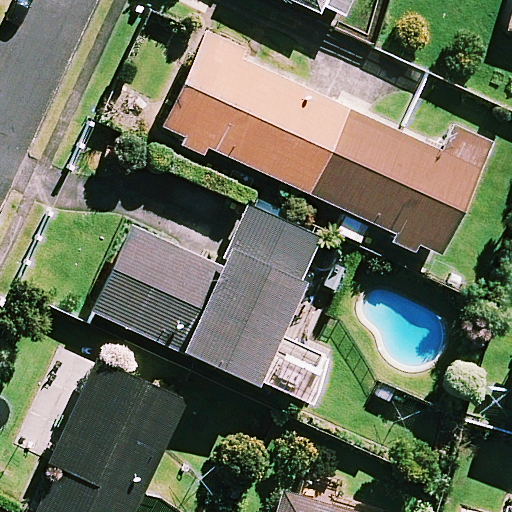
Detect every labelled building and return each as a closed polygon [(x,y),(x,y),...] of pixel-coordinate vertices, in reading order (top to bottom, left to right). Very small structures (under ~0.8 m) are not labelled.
[(268,0),(336,31),(350,0),(268,0)] [(158,135),(177,143),(172,152),(201,165),(205,156),(341,219),(331,239),(356,251),(366,230),(386,239),(382,248),(411,262),(415,253),(436,262),(487,152),(446,134),(435,158),(233,65),(237,57),(201,41),(158,135)] [(318,247),(247,213),(216,277),(128,234),(87,319),(249,397),(253,390),(300,413),(323,366),(272,341),(318,247)] [(133,511),(180,410),(93,370),(44,477),(50,480),(35,511),(133,511)] [(325,511),(278,499),(275,511),(325,511)]
